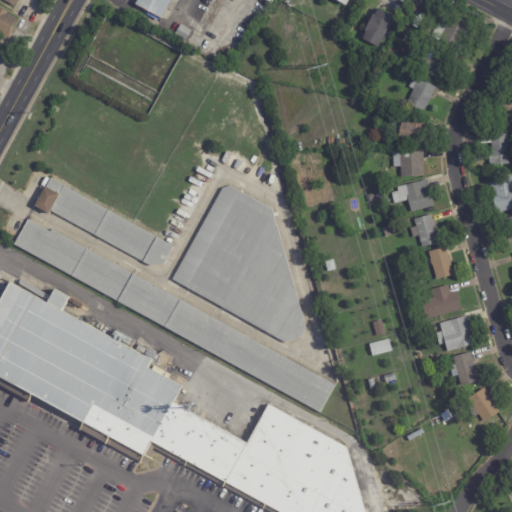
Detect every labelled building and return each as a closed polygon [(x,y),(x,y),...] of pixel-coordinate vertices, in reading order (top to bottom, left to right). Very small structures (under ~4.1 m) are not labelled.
[(172,0),(162,19),(136,4),(138,0),(172,0)] [(412,1),(418,5),(415,11),(408,7),(411,1),(412,1)] [(380,9),(394,15),(388,28),(389,28),(386,37),(383,35),(378,46),(362,38),(365,31),(364,30),(372,13),(374,15),(377,7),(380,9)] [(0,8),(1,9),(7,13),(6,14),(16,20),(6,39),(0,35),(0,8)] [(459,17),(470,23),(456,48),(432,34),(445,9),(459,17)] [(411,18),(408,24),(402,21),(405,15),(411,18)] [(452,58),(448,66),(444,64),(438,77),(418,68),(424,56),(431,59),(438,45),(454,53),(452,58)] [(436,86),(424,111),(407,102),(414,89),(409,86),(413,78),(418,80),(419,78),(436,86)] [(511,87),(511,121),(493,111),(507,85),(511,87)] [(426,122),(422,145),(398,140),(403,115),(409,117),(409,115),(427,119),(426,122)] [(511,163),(490,164),(489,150),(492,150),(491,141),(479,142),(479,131),(491,130),(491,134),(509,133),(509,140),(511,140),(511,148),(510,148),(511,163)] [(423,153),(424,174),(401,176),(401,166),(394,166),(393,152),(423,151),(423,153)] [(491,189),(489,182),(511,175),(511,208),(497,213),(491,189)] [(164,241),(174,247),(165,263),(151,265),(49,209),(47,213),(34,205),(45,185),(46,186),(50,178),(164,241)] [(430,189),(434,206),(412,211),(409,199),(394,203),(392,192),(398,190),(397,187),(428,179),(430,189)] [(279,182),(274,190),(272,191),(271,189),(275,180),(279,182)] [(223,188),(230,186),(273,209),(307,328),(301,339),(286,343),(173,279),(223,188)] [(375,192),(384,190),(386,197),(377,200),(375,192)] [(374,194),(376,201),(370,202),(368,195),(374,194)] [(433,216),(439,242),(418,248),(415,239),(420,238),(414,219),(432,214),(433,216)] [(511,216),(501,220),(508,249),(511,247),(511,216)] [(335,385),(320,413),(14,244),(28,219),(50,231),(51,229),(335,385)] [(386,235),(383,227),(391,224),(393,232),(386,235)] [(447,249),(454,274),(437,279),(428,252),(446,246),(447,249)] [(10,282),(0,301),(0,374),(147,455),(187,379),(10,282)] [(449,286),(451,293),(456,291),(462,309),(426,319),(421,301),(433,297),(431,289),(449,284),(449,286)] [(467,318),(470,328),(471,327),(472,330),(470,331),(474,344),(448,351),(445,343),(439,344),(436,333),(442,331),(440,323),(466,316),(467,318)] [(373,322),(382,320),(385,333),(376,335),(373,322)] [(370,344),(389,339),(392,351),(373,356),(370,344)] [(471,354),(474,364),(475,364),(480,380),(461,385),(458,375),(452,376),(450,366),(455,364),(453,356),(471,352),(471,354)] [(384,376),(394,374),(395,380),(386,383),(384,376)] [(375,378),(382,376),(384,383),(378,385),(375,378)] [(374,378),(377,388),(370,389),(368,380),(374,378)] [(485,389),(500,411),(484,422),(479,414),(474,417),(468,407),(472,404),(469,398),(484,388),(485,389)]
